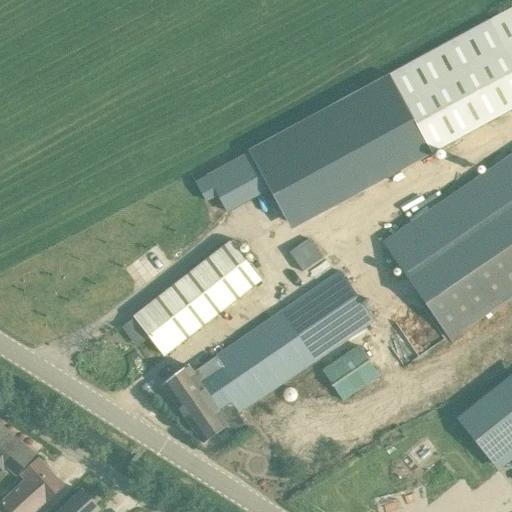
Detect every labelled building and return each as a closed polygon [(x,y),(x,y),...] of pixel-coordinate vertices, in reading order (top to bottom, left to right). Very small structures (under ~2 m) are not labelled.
[(434,158),(511,111),(511,67),(486,23),(388,82),(434,158)] [(511,157),(511,158),(389,249),(458,341),(511,300),(511,157)] [(309,239),(289,253),(302,273),(322,259),(309,239)] [(262,279),(232,240),(135,315),(165,354),(262,279)] [(236,414),(373,320),(339,271),(192,373),(187,366),(162,384),(201,441),(225,425),(230,432),(242,423),(236,414)] [(342,400),(378,375),(358,346),(322,371),(342,400)] [(511,387),(505,379),(457,418),(493,463),(511,447),(511,387)] [(17,472),(35,454),(0,424),(0,473),(8,465),(17,472)] [(430,434),(400,454),(412,472),(442,452),(430,434)] [(10,511),(32,511),(63,484),(39,458),(22,474),(26,479),(1,502),(0,500),(0,511),(8,511),(10,511)] [(94,511),(99,508),(82,490),(65,506),(63,507),(57,501),(45,511),(94,511)]
